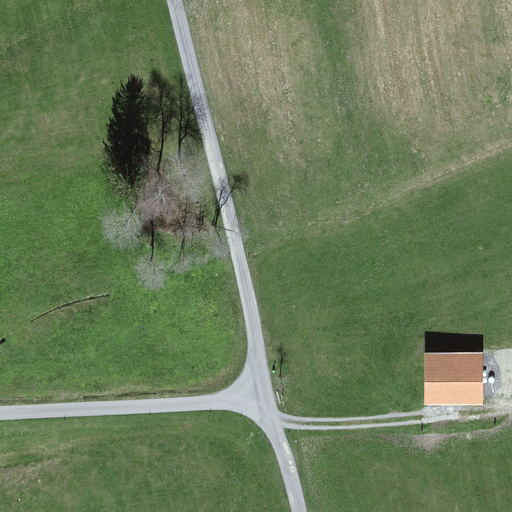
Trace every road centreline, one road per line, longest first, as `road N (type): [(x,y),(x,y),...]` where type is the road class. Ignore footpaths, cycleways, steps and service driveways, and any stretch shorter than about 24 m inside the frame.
road 1 (track): [(304,511),(261,399),(165,0)]
road 2 (unclassified): [(0,415),(261,399)]
road 3 (track): [(268,418),(337,426),(453,415)]
